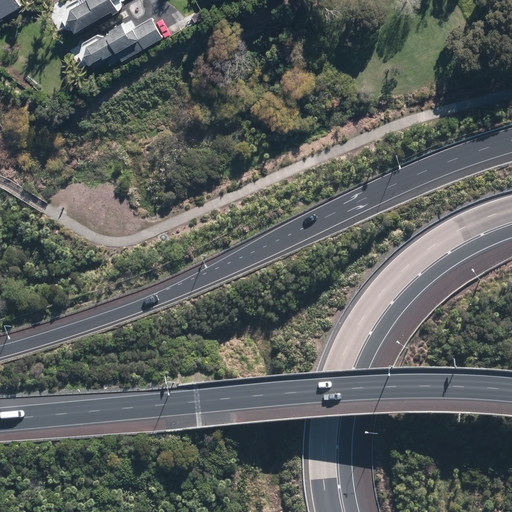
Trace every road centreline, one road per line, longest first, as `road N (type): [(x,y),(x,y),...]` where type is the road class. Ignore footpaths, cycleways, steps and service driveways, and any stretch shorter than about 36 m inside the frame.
road 1 (motorway): [(0,351),(219,272),(392,185),(511,140)]
road 2 (motorway): [(0,417),(387,382),(511,383)]
road 3 (motorway): [(511,216),(433,253),(375,311),(341,379),(333,422),(338,511)]
